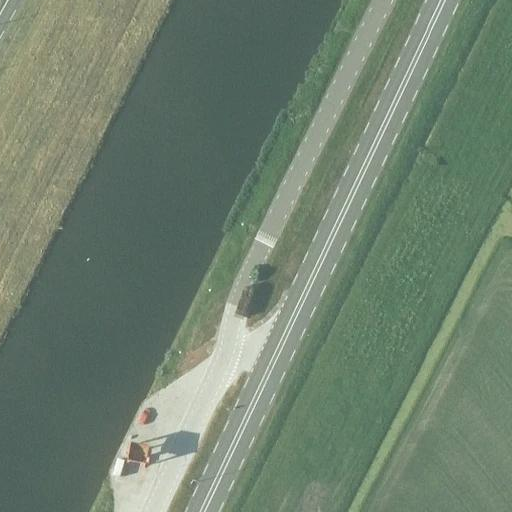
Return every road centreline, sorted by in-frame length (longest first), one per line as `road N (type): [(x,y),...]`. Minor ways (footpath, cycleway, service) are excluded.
road 1 (primary): [(201,511),(441,0)]
road 2 (unclassified): [(151,511),(226,348),(247,273),(382,0)]
